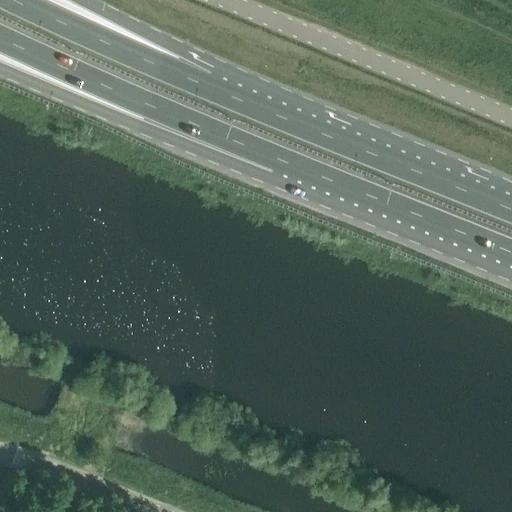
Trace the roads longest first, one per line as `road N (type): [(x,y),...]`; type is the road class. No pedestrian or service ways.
road 1 (trunk): [(0,36),(296,169)]
road 2 (trunk): [(0,66),(195,151),(296,169)]
road 3 (unclassified): [(221,0),(511,120)]
road 4 (trunk): [(511,208),(230,96)]
road 5 (trunk): [(230,96),(16,0)]
road 6 (trunk): [(296,169),(511,256)]
road 7 (trunk): [(230,96),(184,50),(87,0)]
road 8 (unclassified): [(152,511),(0,453)]
